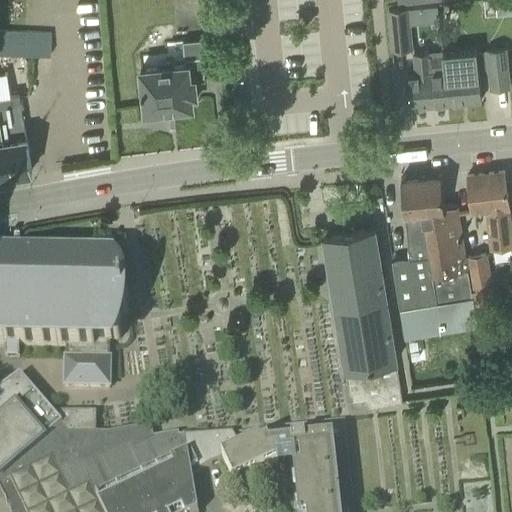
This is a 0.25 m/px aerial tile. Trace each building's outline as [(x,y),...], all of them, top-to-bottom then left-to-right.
[(389,10),(393,49),(411,47),(407,8),(389,10)] [(0,29),(0,51),(51,54),(51,32),(0,29)] [(193,105),(192,94),(196,93),(195,79),(206,77),(202,38),(183,40),(186,63),(169,65),(169,62),(157,63),(157,66),(141,68),(145,110),(193,105)] [(491,88),(509,86),(505,47),(488,49),(491,88)] [(444,63),(443,55),(442,50),(413,53),(415,74),(407,74),(410,106),(448,103),(443,63),(444,63)] [(477,51),(443,55),(444,63),(443,63),(448,103),(482,100),(479,72),(477,51)] [(19,94),(11,95),(7,74),(0,75),(0,175),(32,171),(26,134),(19,94)] [(511,237),(505,170),(468,174),(471,210),(486,209),(490,247),(511,244),(511,237)] [(444,205),(441,174),(401,178),(402,186),(405,214),(410,256),(392,259),(400,308),(405,337),(477,326),(471,290),(464,256),(456,204),(444,205)] [(336,308),(346,369),(396,361),(386,300),(390,300),(390,298),(386,298),(383,277),(386,276),(386,275),(382,275),(379,253),(382,252),(382,251),(379,251),(375,227),(324,235),(328,259),(324,260),(325,262),(328,261),(332,283),(328,284),(329,286),(332,285),(336,307),(332,307),(332,309),(336,308)] [(487,252),(464,256),(471,290),(494,287),(487,252)] [(117,272),(114,272),(113,270),(96,269),(96,265),(21,263),(21,253),(7,253),(6,262),(0,262),(0,347),(5,348),(4,358),(19,358),(19,348),(66,349),(64,389),(109,390),(110,345),(111,345),(113,343),(116,343),(118,342),(120,340),(121,338),(122,336),(121,334),(120,332),(119,330),(122,317),(127,317),(128,314),(124,314),(126,304),(128,302),(128,298),(122,298),(120,285),(121,284),(122,282),(123,279),(122,277),(121,275),(119,273),(117,272)] [(197,511),(190,473),(197,469),(199,473),(222,461),(222,460),(240,452),(232,434),(219,435),(199,437),(179,439),(178,435),(153,440),(151,427),(110,434),(95,435),(96,414),(51,414),(20,377),(0,392),(0,492),(9,511),(197,511)] [(392,382),(381,404),(403,401),(399,377),(392,378),(392,382)] [(222,461),(234,486),(278,465),(275,460),(292,459),(297,511),(353,511),(344,422),(261,431),(265,440),(240,452),(222,460),(222,461)]
